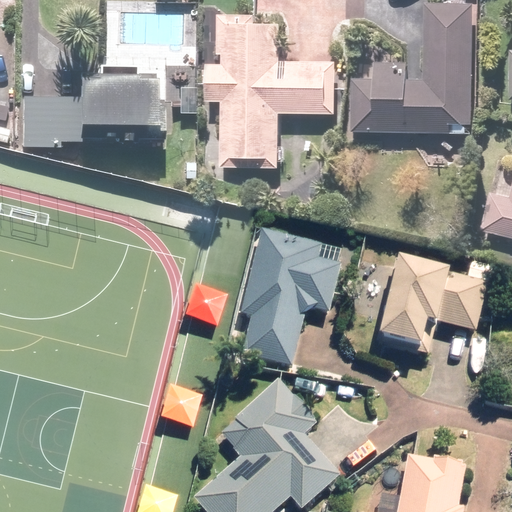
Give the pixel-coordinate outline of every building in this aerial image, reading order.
[(406,78),(406,61),(378,61),(378,77),(355,77),(354,129),(473,131),(475,1),(429,0),(428,78),(406,78)] [(261,14),(221,12),(219,52),(226,52),(225,60),(210,59),(208,98),(226,99),(223,165),(280,168),(283,109),(338,112),(341,61),(282,58),(284,21),(261,20),(261,14)] [(76,149),(77,123),(160,126),(162,78),(79,75),(78,102),(23,101),(21,153),(56,154),(56,148),(76,149)] [(504,196),(495,230),(511,234),(511,196),(511,198),(504,196)] [(327,250),(268,235),(248,318),(255,319),(245,360),(297,372),(311,312),(336,318),(348,268),(324,262),(327,250)] [(481,336),(494,286),(403,263),(382,345),(432,357),(439,326),(481,336)] [(324,425),(287,382),(223,436),(245,461),(197,501),(206,511),(281,511),(295,500),(305,511),(344,479),(309,437),(324,425)] [(470,511),(471,510),(462,509),(469,467),(412,457),(403,511),(470,511)]
